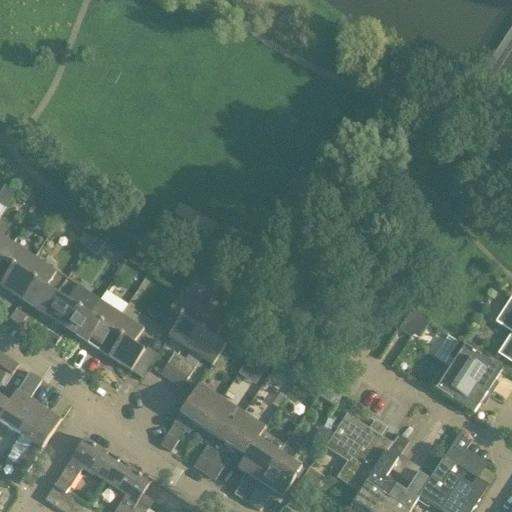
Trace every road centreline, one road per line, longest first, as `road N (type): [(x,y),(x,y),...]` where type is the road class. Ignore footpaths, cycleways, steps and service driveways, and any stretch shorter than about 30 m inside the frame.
road 1 (residential): [(511,458),(353,357)]
road 2 (residential): [(225,511),(81,418)]
